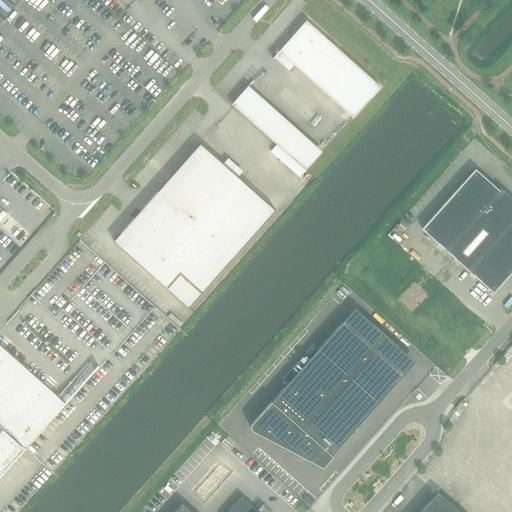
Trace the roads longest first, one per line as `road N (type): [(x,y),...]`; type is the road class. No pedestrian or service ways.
road 1 (unclassified): [(78,197),(91,194),(269,0)]
road 2 (unknown): [(88,347),(111,360),(117,376),(24,481),(0,497)]
road 3 (secondary): [(511,128),(395,25)]
road 4 (unclassified): [(435,411),(402,421),(337,494),(338,511)]
